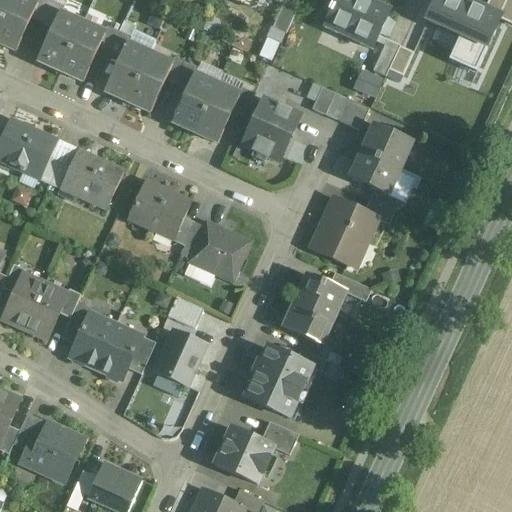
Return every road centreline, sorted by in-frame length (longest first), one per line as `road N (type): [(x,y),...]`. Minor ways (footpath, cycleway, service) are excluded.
road 1 (secondary): [(365,511),(511,192)]
road 2 (residential): [(0,82),(294,214)]
road 3 (residential): [(173,461),(294,214)]
road 4 (residential): [(0,356),(173,461)]
